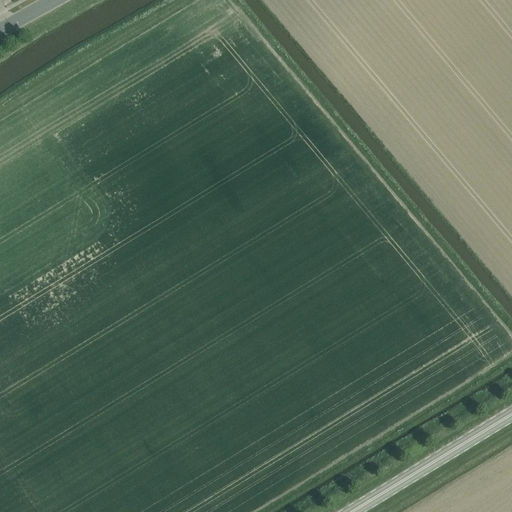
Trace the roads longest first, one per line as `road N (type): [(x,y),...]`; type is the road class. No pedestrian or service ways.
road 1 (track): [(0,104),(181,0)]
road 2 (secondary): [(511,413),(350,511)]
